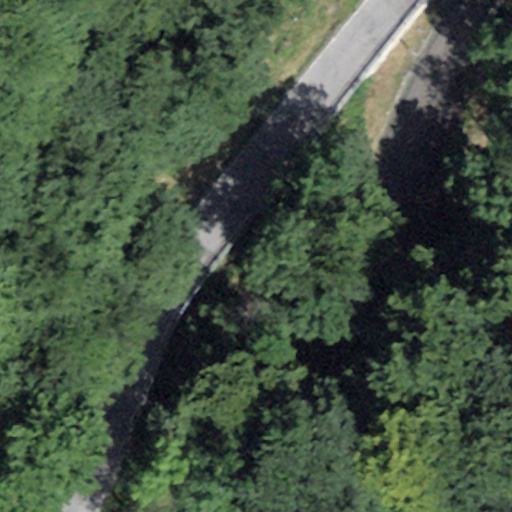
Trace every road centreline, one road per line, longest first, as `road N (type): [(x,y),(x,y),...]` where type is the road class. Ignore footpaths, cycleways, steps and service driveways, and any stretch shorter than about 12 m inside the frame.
road 1 (unclassified): [(389,0),(179,262),(62,511)]
road 2 (unclassified): [(334,511),(347,338),(374,226),(407,133),(476,0)]
